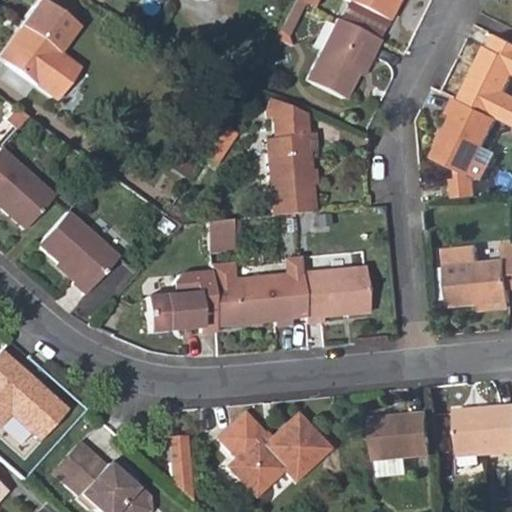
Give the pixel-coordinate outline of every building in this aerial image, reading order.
[(24,29),(2,63),(55,97),(69,75),(62,71),(70,59),(55,50),(72,23),(37,0),(32,0),(17,25),(24,29)] [(287,37),(303,5),(293,0),(291,0),(276,32),(287,37)] [(316,0),(293,0),(303,5),(312,9),(316,0)] [(343,0),(387,23),(398,0),(343,0)] [(369,58),(378,41),(334,20),(303,81),(341,100),(354,75),(364,55),(369,58)] [(24,29),(17,25),(0,50),(0,61),(2,63),(24,29)] [(289,46),(287,37),(276,32),(273,38),(289,46)] [(511,43),(497,36),(490,51),(486,50),(459,100),(497,119),(511,126),(511,95),(507,93),(511,83),(511,43)] [(360,77),(369,58),(364,55),(354,75),(360,77)] [(62,71),(69,75),(76,64),(70,59),(62,71)] [(60,97),(69,103),(90,72),(81,66),(60,97)] [(459,100),(454,97),(446,113),(452,117),(431,159),(456,171),(457,180),(450,181),(452,200),(476,198),(475,182),(482,182),(489,168),(476,161),(497,119),(459,100)] [(302,133),(302,113),(267,98),(263,107),(264,112),(263,113),(263,115),(264,116),(268,116),(270,136),(262,137),(267,215),(292,213),(308,211),(306,184),(302,184),(300,168),(305,168),(303,150),(310,149),(309,133),(302,133)] [(233,133),(223,126),(202,158),(212,164),(233,133)] [(50,197),(0,152),(0,209),(22,229),(50,197)] [(183,154),(176,164),(186,171),(192,160),(183,154)] [(310,167),(305,168),(300,168),(302,184),(306,184),(311,184),(310,167)] [(115,258),(63,213),(36,244),(73,278),(70,282),(84,293),(115,258)] [(238,217),(207,219),(209,253),(240,252),(238,217)] [(507,297),(511,296),(511,251),(503,252),(504,267),(477,270),(476,254),(442,257),(443,273),(447,308),(476,305),(508,302),(507,297)] [(269,318),(271,324),(288,323),(283,272),(229,277),(227,261),(206,262),(207,268),(211,323),(269,318)] [(360,266),(296,271),(301,322),(319,320),(319,315),(364,310),(360,266)] [(193,330),(212,329),(211,323),(207,268),(175,272),(168,279),(169,291),(141,293),(142,328),(192,325),(193,330)] [(508,310),(508,302),(476,305),(477,313),(508,310)] [(0,352),(0,419),(5,414),(35,440),(63,409),(0,352)] [(458,457),(511,453),(511,406),(453,411),(458,457)] [(243,412),(214,440),(232,459),(223,468),(252,498),(282,472),(292,484),(328,450),(294,413),(267,438),(243,412)] [(405,459),(431,457),(427,414),(367,419),(372,462),(374,462),(375,477),(406,474),(405,459)] [(98,463),(84,452),(57,482),(71,494),(69,496),(86,511),(91,511),(93,511),(144,511),(146,510),(146,496),(133,485),(132,488),(121,478),(100,460),(98,463)] [(185,459),(166,461),(168,481),(190,499),(185,459)] [(132,488),(133,485),(123,476),(121,478),(132,488)]
